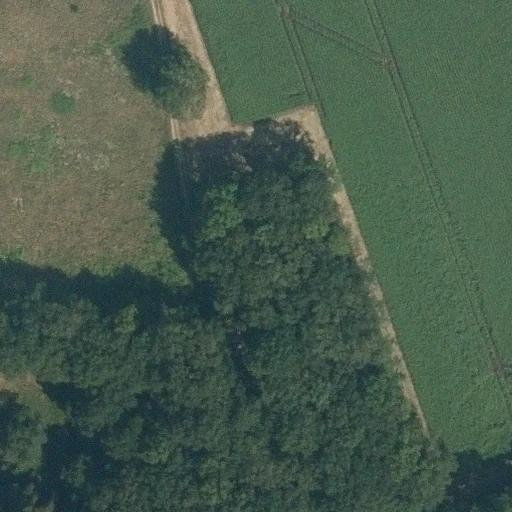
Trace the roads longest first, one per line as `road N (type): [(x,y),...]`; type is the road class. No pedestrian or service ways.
road 1 (track): [(329,510),(248,366),(199,250),(154,0)]
road 2 (track): [(511,471),(329,510)]
